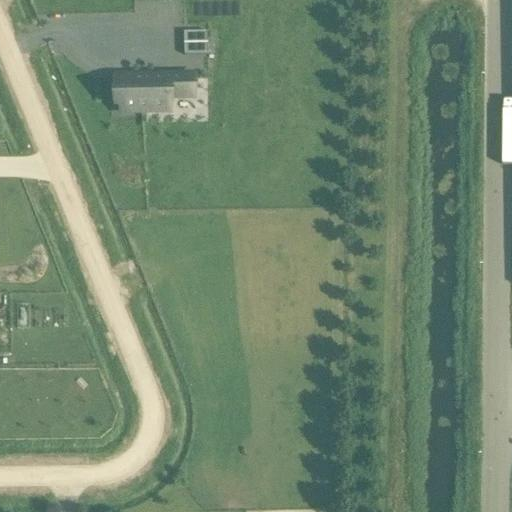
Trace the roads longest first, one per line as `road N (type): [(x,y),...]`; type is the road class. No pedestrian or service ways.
road 1 (residential): [(0,479),(103,477),(129,466),(156,427),(0,23)]
road 2 (unclassified): [(497,412),(500,0)]
